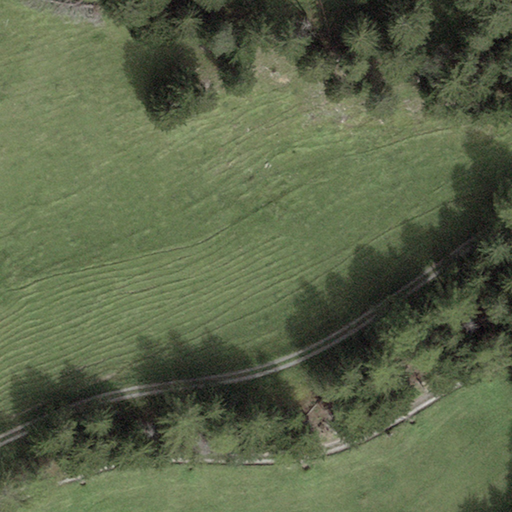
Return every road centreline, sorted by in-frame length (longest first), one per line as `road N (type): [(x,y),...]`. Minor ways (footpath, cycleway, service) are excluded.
road 1 (track): [(0,440),(96,399),(238,377),(304,357),(511,222)]
road 2 (track): [(511,362),(453,384),(343,445),(276,459),(111,464),(0,499)]
